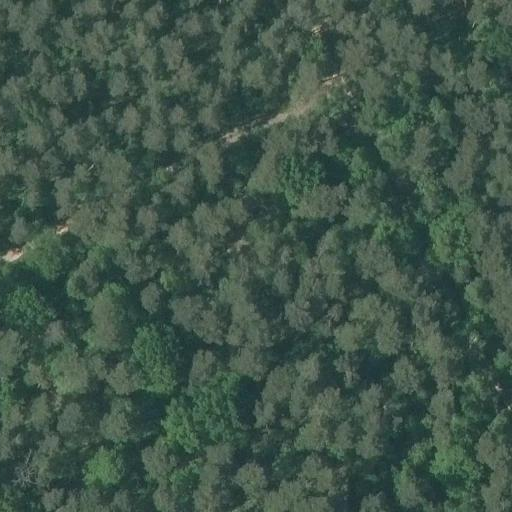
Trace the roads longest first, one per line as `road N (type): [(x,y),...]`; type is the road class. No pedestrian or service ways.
road 1 (track): [(0,279),(141,186),(336,81)]
road 2 (track): [(336,81),(376,173),(420,236),(419,259),(436,273),(511,407)]
